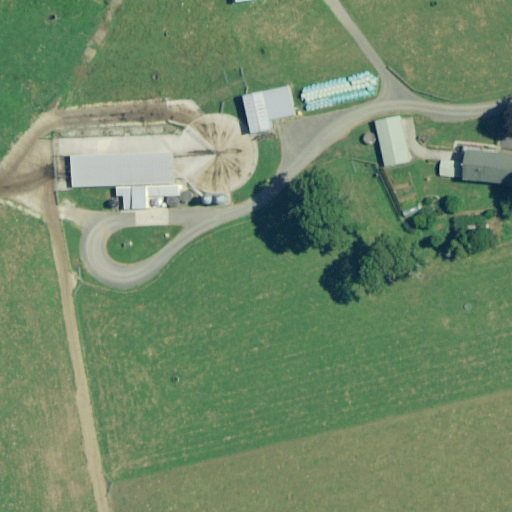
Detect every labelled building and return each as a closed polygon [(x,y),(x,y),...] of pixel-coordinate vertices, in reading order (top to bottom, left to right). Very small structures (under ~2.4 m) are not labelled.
[(297,116),(291,88),(247,98),(256,135),(276,130),(274,121),(297,116)] [(412,163),(403,118),(379,123),(388,168),(412,163)] [(511,153),(470,151),(468,181),(511,183),(511,153)] [(120,197),(127,197),(127,211),(152,210),(151,198),(183,197),(183,186),(176,186),(175,154),(75,157),(75,189),(119,187),(120,197)] [(462,163),(444,162),(443,177),(461,178),(462,163)]
